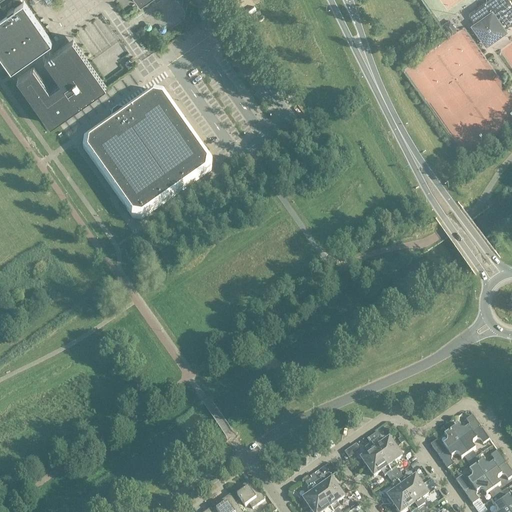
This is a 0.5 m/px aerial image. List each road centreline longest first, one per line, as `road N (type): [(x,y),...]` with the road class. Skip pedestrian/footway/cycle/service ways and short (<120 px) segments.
road 1 (residential): [(244,452),(281,426),(408,374),(463,340)]
road 2 (secondary): [(410,152),(424,191),(487,288)]
road 3 (secondary): [(508,274),(410,152)]
road 4 (residential): [(511,458),(470,400),(414,436)]
